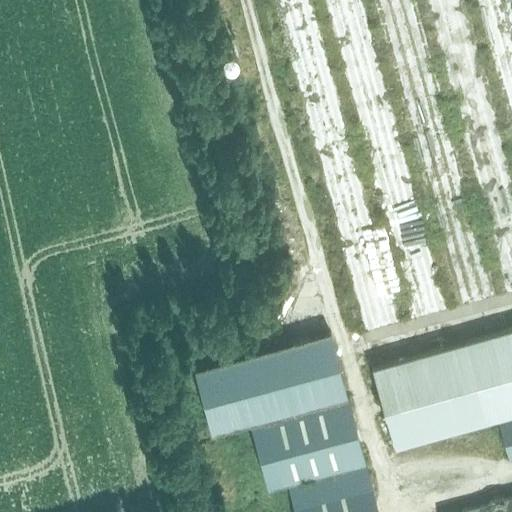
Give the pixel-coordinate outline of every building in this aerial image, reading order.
[(511,0),(270,0),(357,330),(511,289),(511,0)] [(511,326),(371,365),(394,444),(511,411),(511,326)] [(346,392),(329,330),(193,367),(211,429),(346,392)] [(365,460),(347,394),(250,421),(267,486),(365,460)] [(405,485),(511,455),(511,414),(395,447),(405,485)] [(378,511),(365,462),(287,483),(294,511),(378,511)] [(511,511),(511,496),(450,511),(511,511)]
